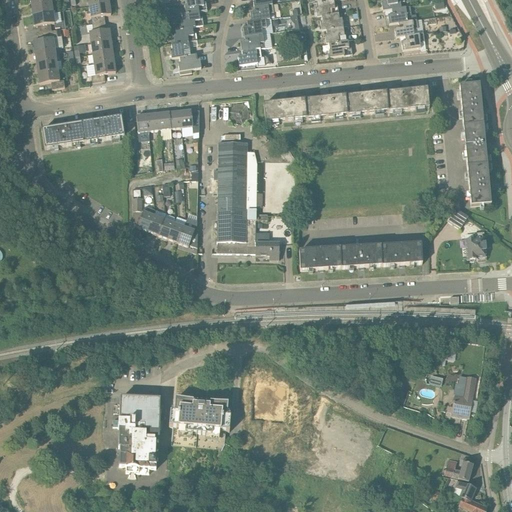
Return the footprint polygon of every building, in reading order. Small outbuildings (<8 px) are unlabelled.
[(87,0),(89,9),(109,5),(108,0),(87,0)] [(184,7),(185,15),(185,16),(199,14),(207,13),(206,4),(203,4),(202,0),(192,0),(185,1),(186,7),(184,7)] [(252,0),(254,9),(272,6),(271,0),(273,0),(252,0)] [(381,3),(382,13),(391,12),(391,11),(401,10),(400,4),(404,4),(403,0),(385,0),(386,3),(381,3)] [(334,2),(317,4),(317,9),(315,10),(317,19),(321,18),(338,15),(337,7),(334,7),(334,2)] [(31,6),(33,17),(53,14),(52,3),(31,6)] [(92,26),(105,24),(104,18),(111,17),(109,5),(89,9),(90,20),(91,19),(92,26)] [(250,14),(251,23),(265,21),(269,21),(269,15),(273,14),(272,6),(254,9),(254,13),(250,14)] [(388,17),(389,26),(398,25),(407,23),(406,18),(411,17),(410,8),(401,10),(391,11),(391,12),(392,16),(388,17)] [(38,35),(51,33),(50,26),(55,25),(53,14),(33,17),(34,28),(37,28),(38,35)] [(180,22),(182,30),(192,29),(203,27),(202,19),(199,19),(199,14),(185,16),(185,15),(181,16),(182,21),(180,22)] [(326,31),(343,29),(342,20),(339,21),(338,15),(321,18),(322,23),(320,23),(321,32),(326,31)] [(243,29),(244,39),(262,36),(262,30),(266,29),(265,21),(251,23),(246,24),(247,29),(243,29)] [(416,21),(407,23),(398,25),(399,29),(394,30),(396,40),(405,38),(414,37),(414,36),(423,35),(422,30),(418,30),(416,21)] [(90,45),(111,42),(109,31),(106,31),(105,24),(92,26),(93,33),(89,34),(90,45)] [(192,29),(182,30),(175,31),(176,36),(174,37),(175,45),(188,43),(188,44),(197,43),(195,34),(193,34),(192,29)] [(326,31),(327,37),(325,37),(326,46),(328,45),(348,42),(346,34),(344,34),(343,29),(326,31)] [(34,54),(55,51),(53,39),(52,40),(51,33),(38,35),(39,42),(33,43),(34,54)] [(414,36),(414,37),(405,38),(405,43),(401,43),(402,53),(421,50),(420,44),(424,44),(423,35),(414,36)] [(260,51),(260,49),(259,45),(263,44),(262,36),(244,39),(245,43),(240,44),(241,53),(260,51)] [(92,56),(112,53),(111,42),(90,45),(92,56)] [(328,45),(331,59),(352,56),(351,47),(348,48),(348,42),(328,45)] [(188,43),(175,45),(171,46),(172,51),(170,52),(171,61),(179,59),(193,57),(192,48),(189,49),(188,44),(188,43)] [(36,64),(56,61),(55,51),(34,54),(36,64)] [(260,51),(241,53),(242,58),(238,59),(239,68),(257,65),(257,60),(261,59),(260,51)] [(93,66),(114,63),(112,53),(92,56),(93,66)] [(179,59),(180,64),(178,65),(179,74),(201,70),(200,61),(197,62),(196,56),(193,57),(179,59)] [(37,75),(58,72),(56,61),(36,64),(37,75)] [(95,77),(91,78),(92,85),(105,83),(104,76),(116,75),(114,63),(93,66),(95,77)] [(65,90),(64,82),(60,83),(58,72),(37,75),(39,86),(51,84),(52,92),(65,90)] [(463,129),(483,127),(481,109),(483,109),(483,103),(481,104),(479,86),(459,88),(463,129)] [(388,114),(429,110),(427,91),(409,93),(409,91),(403,92),(403,93),(386,95),(388,114)] [(347,118),(388,114),(386,95),(369,96),(368,95),(362,95),(363,97),(345,98),(347,118)] [(306,121),(347,118),(345,98),(328,100),(328,99),(322,99),(322,101),(304,102),(306,121)] [(265,125),(306,121),(304,102),(287,104),(287,102),(281,103),(281,104),(263,106),(265,125)] [(180,114),(182,131),(192,130),(193,135),(199,135),(199,113),(191,113),(180,114)] [(171,132),(182,131),(180,114),(169,115),(171,132)] [(160,133),(171,132),(169,115),(158,116),(160,133)] [(149,134),(160,133),(158,116),(147,117),(149,134)] [(138,135),(149,134),(147,117),(136,118),(138,135)] [(81,125),(84,145),(124,139),(121,119),(104,122),(104,121),(98,122),(99,123),(81,125)] [(127,124),(129,140),(135,139),(134,123),(127,124)] [(45,151),(84,145),(81,125),(64,128),(64,127),(59,128),(59,129),(42,131),(45,151)] [(467,169),(487,167),(485,150),(487,149),(487,144),(485,144),(483,127),(463,129),(467,169)] [(217,256),(255,256),(255,235),(255,229),(255,224),(255,222),(256,217),(256,164),(254,155),(246,155),(247,146),(247,145),(218,145),(218,146),(219,146),(217,244),(217,245),(217,256)] [(175,161),(177,170),(185,169),(184,163),(183,163),(182,160),(175,161)] [(487,167),(467,169),(470,209),(491,207),(489,190),(491,189),(490,184),(488,184),(487,167)] [(141,213),(141,200),(133,200),(133,213),(141,213)] [(445,222),(459,231),(468,218),(455,210),(445,222)] [(137,229),(147,233),(154,217),(143,213),(137,229)] [(147,233),(158,237),(164,221),(154,217),(147,233)] [(158,237),(168,241),(175,225),(164,221),(158,237)] [(197,225),(187,221),(184,228),(178,245),(188,249),(189,247),(197,250),(197,246),(197,236),(196,236),(196,234),(197,225)] [(168,241),(178,245),(184,228),(175,225),(168,241)] [(255,235),(255,256),(255,258),(269,258),(269,263),(278,263),(279,244),(268,244),(269,235),(255,235)] [(472,236),(473,240),(465,241),(467,261),(469,261),(469,262),(470,263),(474,263),(475,261),(477,260),(476,259),(485,258),(485,252),(484,246),(483,235),(472,236)] [(380,248),(381,268),(399,267),(399,268),(404,268),(404,267),(422,266),(421,246),(380,248)] [(364,269),(381,268),(380,248),(339,250),(341,270),(359,269),(359,271),(364,270),(364,269)] [(323,271),(341,270),(339,250),(299,253),(300,273),(318,272),(318,273),(323,273),(323,271)] [(443,360),(446,361),(456,362),(457,351),(445,349),(443,360)] [(447,414),(452,415),(451,418),(468,421),(475,380),(466,378),(463,398),(455,397),(453,407),(449,407),(447,414)] [(250,394),(278,397),(280,382),(252,379),(250,394)] [(277,412),(278,397),(250,394),(249,409),(277,412)] [(149,476),(149,471),(156,471),(156,462),(158,462),(160,411),(160,401),(120,399),(120,407),(113,407),(113,415),(119,415),(119,422),(113,422),(113,429),(118,429),(118,450),(120,450),(119,458),(119,468),(126,468),(126,475),(149,476)] [(229,434),(229,428),(230,419),(227,418),(228,405),(210,403),(210,404),(209,404),(193,402),(175,400),(174,414),(170,413),(169,428),(172,429),(171,448),(221,452),(224,447),(225,433),(229,434)] [(374,425),(349,411),(342,424),(363,436),(363,435),(366,430),(369,432),(374,425)] [(282,425),(269,418),(255,443),(263,447),(263,446),(265,443),(270,446),(271,446),(282,425)] [(342,424),(335,436),(335,437),(344,442),(360,451),(363,443),(362,443),(359,441),(362,436),(363,436),(342,424)] [(281,457),(295,432),(282,425),(271,446),(276,449),(275,452),(274,452),(274,453),(281,457)] [(281,457),(289,461),(289,460),(290,457),(296,460),(307,439),(295,432),(281,457)] [(300,466),(300,467),(307,471),(308,470),(311,472),(312,467),(310,466),(321,446),(320,446),(307,439),(296,460),(297,460),(302,463),(300,466)] [(360,451),(344,442),(337,455),(357,466),(358,466),(361,460),(364,462),(363,462),(364,463),(365,461),(368,456),(368,455),(360,451)] [(357,466),(337,455),(333,461),(332,464),(329,468),(354,481),(355,480),(358,475),(358,474),(357,473),(357,474),(354,472),(357,466)] [(458,481),(459,480),(468,483),(473,467),(463,464),(460,473),(455,471),(457,464),(448,461),(444,477),(458,481)] [(462,500),(462,499),(470,503),(475,490),(466,486),(457,483),(455,489),(461,492),(459,498),(462,500)] [(435,492),(431,500),(438,503),(442,495),(435,492)] [(485,511),(486,511),(470,503),(462,499),(462,500),(458,508),(464,511),(485,511)]
